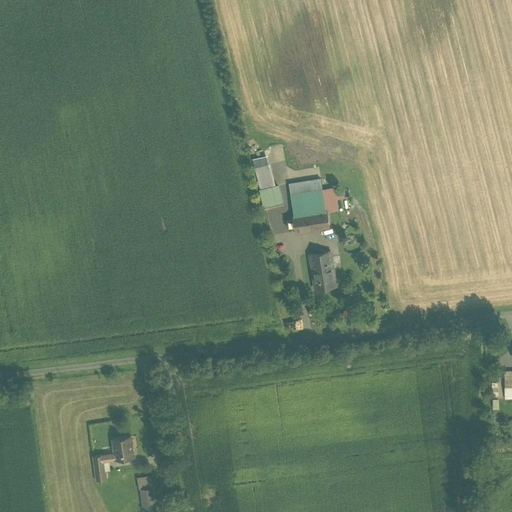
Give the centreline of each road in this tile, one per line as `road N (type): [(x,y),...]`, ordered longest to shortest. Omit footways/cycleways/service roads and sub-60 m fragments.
road 1 (unclassified): [(511,315),(143,359)]
road 2 (unclassified): [(143,359),(162,511)]
road 3 (unclassified): [(143,359),(0,378)]
